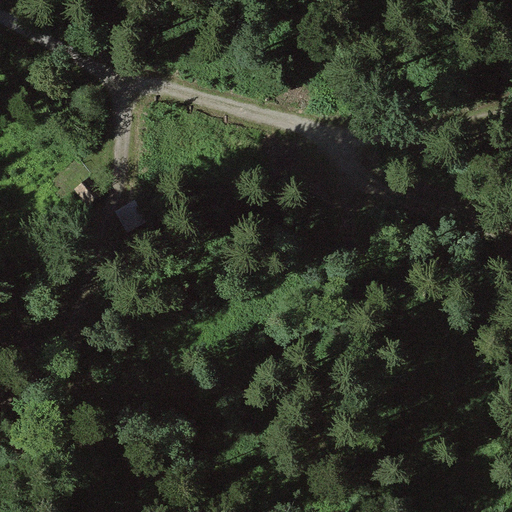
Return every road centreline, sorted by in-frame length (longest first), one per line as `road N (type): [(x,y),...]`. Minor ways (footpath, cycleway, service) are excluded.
road 1 (track): [(0,14),(126,79),(258,129),(337,144),(511,96)]
road 2 (track): [(511,241),(337,144)]
